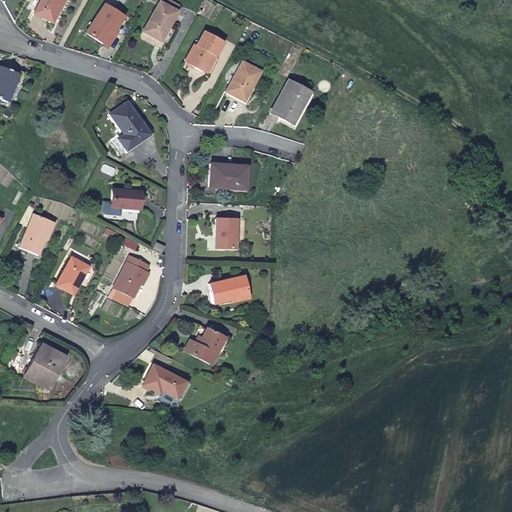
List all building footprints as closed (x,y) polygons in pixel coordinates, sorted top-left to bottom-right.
[(50,23),(62,0),(40,0),(33,14),(50,23)] [(158,43),(175,12),(158,2),(141,33),(158,43)] [(114,31),(123,18),(104,6),(84,34),(102,45),(111,30),(114,31)] [(214,58),(222,43),(203,33),(195,48),(191,47),(183,62),(209,76),(218,60),(214,58)] [(243,103),(259,72),(241,63),(225,93),(243,103)] [(0,100),(7,103),(17,75),(0,67),(0,100)] [(309,93),(287,82),(270,114),(292,125),(309,93)] [(126,151),(149,136),(124,103),(108,115),(122,134),(116,139),(126,151)] [(207,189),(243,191),(245,168),(208,165),(207,189)] [(109,208),(137,210),(138,191),(110,189),(109,208)] [(36,256),(49,223),(31,215),(17,248),(36,256)] [(235,249),(235,221),(215,220),(214,248),(235,249)] [(153,241),(149,250),(162,257),(163,246),(153,241)] [(113,289),(131,298),(141,280),(143,281),(147,272),(144,271),(147,265),(129,256),(113,289)] [(72,295),(86,267),(69,258),(55,286),(72,295)] [(212,305),(247,297),(241,277),(207,285),(212,305)] [(141,280),(131,298),(137,302),(147,283),(143,281),(141,280)] [(210,366),(223,339),(204,329),(196,346),(186,342),(181,352),(210,366)] [(58,369),(63,358),(38,346),(22,377),(46,391),(50,383),(47,381),(54,367),(58,369)] [(160,390),(175,399),(183,383),(151,366),(141,385),(158,394),(160,390)]
